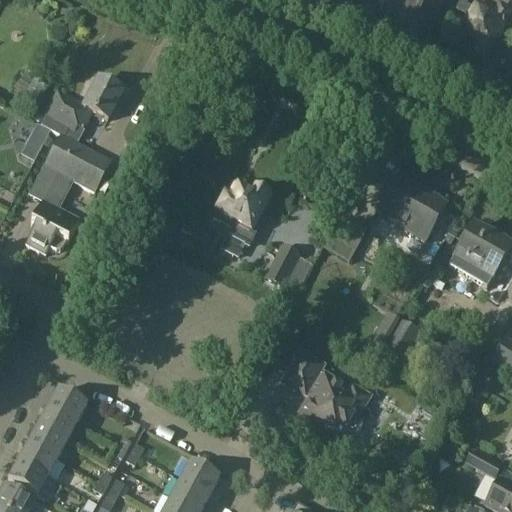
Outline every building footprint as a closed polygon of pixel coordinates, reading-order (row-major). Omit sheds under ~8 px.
[(318,0),(319,0),(318,2),(319,6),(323,8),(327,7),(329,5),(347,14),(353,0),(318,0)] [(436,20),(437,18),(445,1),(442,0),(409,0),(400,19),(403,21),(394,38),(406,44),(406,47),(415,51),(417,50),(419,51),(434,20),(436,20)] [(469,0),(461,0),(456,11),(472,19),(462,35),(480,46),(477,51),(487,57),(500,36),(498,34),(509,15),(499,8),(494,16),(475,4),(472,9),(466,6),(469,0)] [(511,51),(501,47),(496,58),(511,65),(511,51)] [(38,101),(41,82),(31,80),(28,99),(38,101)] [(82,111),(73,127),(85,133),(93,117),(107,124),(122,96),(119,94),(119,91),(112,88),(110,89),(97,82),(82,111)] [(57,98),(45,119),(51,122),(46,133),(50,135),(60,140),(60,139),(66,142),(73,127),(82,111),(57,98)] [(142,135),(130,141),(137,158),(150,152),(142,135)] [(60,140),(43,172),(56,178),(59,180),(76,148),(60,139),(60,140)] [(77,148),(76,148),(59,180),(73,187),(94,198),(111,166),(77,148)] [(35,230),(25,249),(45,259),(48,253),(52,255),(62,252),(65,246),(67,247),(79,225),(59,215),(73,187),(59,180),(56,178),(42,206),(30,228),(35,230)] [(424,246),(445,210),(397,182),(376,218),(424,246)] [(260,192),(257,195),(255,194),(251,193),(250,195),(236,188),(228,203),(224,201),(215,218),(233,227),(219,254),(237,263),(245,249),(249,251),(255,239),(251,236),(269,201),(267,200),(267,195),(260,192)] [(337,201),(328,223),(338,227),(347,205),(337,201)] [(122,211),(106,202),(94,225),(110,234),(110,233),(122,211)] [(448,269),(486,291),(511,249),(473,227),(448,269)] [(331,239),(324,252),(348,266),(355,254),(334,242),(335,241),(331,239)] [(284,292),(299,261),(281,252),(266,283),(284,292)] [(398,324),(394,322),(386,317),(367,348),(379,356),(398,324)] [(400,324),(380,359),(401,372),(422,337),(400,324)] [(500,344),(488,364),(511,378),(511,350),(500,344)] [(308,434),(322,443),(322,442),(337,452),(347,436),(351,438),(356,437),(359,433),(360,429),(359,425),(356,421),(353,419),(365,399),(351,390),(349,393),(322,377),(322,378),(319,376),(323,370),(300,356),(281,386),(304,401),(304,399),(308,401),(293,425),(308,434)] [(57,394),(47,412),(76,428),(86,409),(57,394)] [(47,412),(37,430),(66,446),(76,428),(47,412)] [(127,443),(131,430),(119,426),(114,438),(127,443)] [(66,446),(37,430),(28,448),(56,464),(66,446)] [(122,442),(117,450),(126,455),(130,447),(122,442)] [(28,448),(18,466),(47,481),(56,464),(28,448)] [(135,449),(130,457),(139,462),(143,454),(135,449)] [(126,455),(117,450),(112,459),(121,464),(126,455)] [(471,455),(464,467),(494,484),(501,471),(471,455)] [(139,462),(130,457),(125,466),(134,471),(139,462)] [(47,481),(18,466),(8,484),(43,504),(54,485),(47,481)] [(190,467),(180,485),(208,501),(218,483),(190,467)] [(111,482),(102,478),(97,486),(106,491),(111,482)] [(511,511),(511,490),(498,482),(484,509),(490,511),(511,511)] [(115,485),(110,493),(119,498),(119,497),(124,489),(115,485)] [(180,485),(170,503),(186,511),(202,511),(208,501),(180,485)] [(106,491),(97,486),(93,495),(101,500),(106,491)] [(0,511),(44,511),(35,507),(34,508),(4,491),(0,499),(0,511)] [(435,492),(424,492),(425,505),(436,504),(435,492)] [(119,498),(110,493),(106,502),(114,507),(119,498)] [(106,502),(99,511),(111,511),(114,507),(106,502)] [(186,511),(170,503),(164,511),(186,511)]
